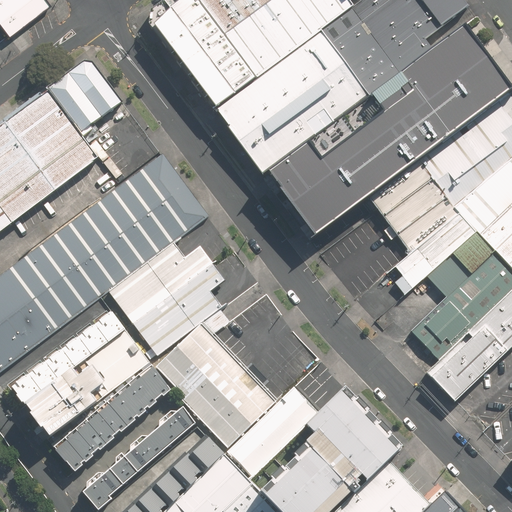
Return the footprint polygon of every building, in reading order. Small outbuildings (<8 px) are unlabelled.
[(49,5),(45,0),(0,0),(0,24),(8,35),(49,5)] [(256,77),(198,0),(167,0),(153,11),(150,23),(216,109),(256,77)] [(198,0),(256,77),(321,26),(352,5),(349,0),(198,0)] [(321,26),(370,94),(403,70),(434,48),(425,36),(468,5),(464,0),(358,0),(352,5),(321,26)] [(256,77),(216,109),(262,170),(269,166),(370,94),(321,26),(256,77)] [(403,70),(448,134),(511,90),(464,26),(434,48),(403,70)] [(84,61),(46,87),(81,131),(121,101),(91,61),(84,61)] [(370,94),(269,166),(318,230),(370,191),(417,156),(448,134),(403,70),(370,94)] [(0,221),(94,150),(46,87),(0,122),(0,221)] [(511,91),(511,90),(448,134),(417,156),(455,205),(511,154),(511,91)] [(163,154),(0,274),(0,369),(107,289),(171,242),(208,215),(163,154)] [(476,229),(480,234),(511,202),(511,154),(455,205),(460,212),(476,229)] [(455,205),(417,156),(370,191),(413,250),(460,212),(455,205)] [(494,249),(511,267),(511,202),(480,234),(494,249)] [(436,267),(476,229),(460,212),(413,250),(395,264),(412,288),(428,274),(436,267)] [(446,294),(494,249),(480,234),(476,229),(436,267),(428,274),(446,294)] [(182,257),(171,242),(107,289),(157,354),(221,305),(211,290),(237,270),(211,236),(182,257)] [(439,358),(511,286),(511,267),(494,249),(446,294),(411,329),(439,358)] [(511,286),(439,358),(429,368),(456,397),(511,344),(511,286)] [(112,308),(12,384),(26,402),(126,326),(112,308)] [(277,396),(203,321),(155,368),(228,443),(277,396)] [(152,360),(126,326),(26,402),(22,406),(47,439),(152,360)] [(171,387),(152,366),(55,447),(73,469),(171,387)] [(318,410),(294,386),(227,452),(251,476),(305,423),(318,410)] [(263,490),(284,511),(327,511),(351,490),(355,494),(390,460),(401,450),(341,389),(318,410),(305,423),(315,434),(294,453),(297,457),(263,490)] [(198,422),(184,404),(82,487),(99,508),(113,496),(111,493),(198,422)] [(209,435),(193,451),(208,468),(222,454),(225,451),(209,435)] [(191,449),(175,464),(189,479),(191,482),(208,468),(193,451),(191,449)] [(250,482),(222,454),(208,468),(163,511),(219,511),(223,508),(250,482)] [(418,511),(430,501),(390,460),(355,494),(336,511),(418,511)] [(189,479),(175,464),(157,481),(172,496),(175,499),(188,487),(185,483),(189,479)] [(172,496),(157,481),(136,501),(146,511),(161,511),(167,507),(164,504),(172,496)] [(250,482),(223,508),(226,511),(275,511),(278,510),(250,482)] [(464,511),(443,491),(421,511),(464,511)] [(146,511),(136,501),(124,511),(146,511)]
